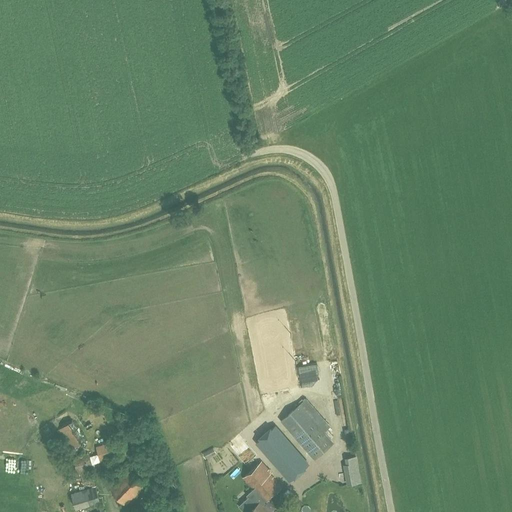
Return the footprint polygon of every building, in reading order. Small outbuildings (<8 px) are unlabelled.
[(327,339),(329,361),(338,360),(337,338),(327,339)] [(300,404),(281,420),(315,458),(333,442),(300,404)] [(66,453),(93,435),(79,415),(57,430),(62,438),(58,441),(66,453)] [(275,426),(256,442),(289,480),(308,464),(275,426)] [(100,462),(126,455),(122,439),(96,446),(100,462)] [(210,458),(221,455),(219,450),(208,454),(210,458)] [(80,473),(85,489),(71,493),(76,510),(100,503),(95,486),(91,470),(94,469),(89,453),(67,459),(72,475),(80,473)] [(350,456),(355,483),(364,481),(359,454),(350,456)] [(268,511),(269,511),(262,504),(264,502),(265,502),(281,487),(270,474),(271,472),(261,461),(243,478),(253,489),(247,495),(249,497),(239,506),(244,511),(268,511)] [(126,505),(155,475),(148,468),(139,478),(128,467),(117,478),(112,474),(106,480),(111,484),(108,488),(126,505)]
